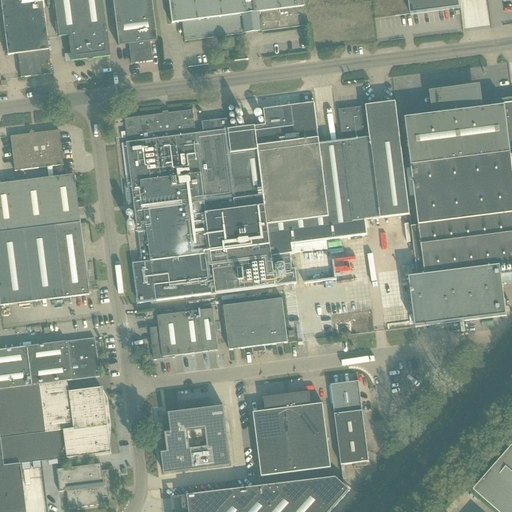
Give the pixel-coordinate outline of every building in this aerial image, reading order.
[(0,0),(6,46),(7,56),(17,55),(20,79),(51,75),(50,65),(40,0),(0,0)] [(109,57),(108,48),(101,0),(53,0),(57,28),(58,38),(69,37),(69,39),(68,39),(71,62),(109,57)] [(111,0),(117,37),(118,46),(128,45),(131,64),(152,62),(149,42),(156,42),(155,32),(150,0),(111,0)] [(301,0),(168,0),(171,24),(182,23),(184,42),(242,34),(242,32),(261,30),(261,32),(305,26),(304,16),(301,0)] [(408,0),(409,5),(410,15),(460,9),(458,0),(408,0)] [(489,24),(486,0),(472,0),(473,4),(478,3),(477,0),(483,0),(485,16),(486,25),(489,24)] [(438,116),(405,120),(407,130),(419,226),(411,227),(417,277),(409,278),(415,328),(507,316),(502,277),(511,275),(511,103),(492,106),(492,109),(478,110),(476,96),(475,95),(475,94),(475,93),(474,92),(473,92),(472,92),(471,92),(470,91),(436,96),(438,116)] [(193,111),(125,120),(128,143),(126,143),(134,205),(138,234),(147,232),(148,242),(139,243),(142,263),(134,264),(139,306),(149,305),(159,304),(159,302),(216,294),(276,287),(297,284),(295,269),(292,270),(290,254),(327,250),(326,242),(291,246),(291,245),(367,235),(365,221),(409,216),(399,135),(370,138),(366,107),(339,110),(343,142),(319,145),(314,104),(262,110),(264,126),(229,131),(196,135),(193,111)] [(210,130),(228,128),(227,120),(209,122),(210,130)] [(10,137),(14,172),(47,168),(48,179),(53,178),(51,167),(63,166),(59,131),(10,137)] [(0,233),(79,224),(73,176),(53,178),(48,179),(0,184),(0,233)] [(114,192),(114,204),(123,204),(122,192),(114,192)] [(0,306),(89,296),(79,224),(0,233),(0,306)] [(288,344),(282,300),(224,308),(229,351),(253,348),(253,349),(259,352),(261,352),(265,349),(264,347),(288,344)] [(218,351),(217,341),(213,310),(167,316),(157,317),(159,328),(150,329),(154,361),(164,360),(163,358),(218,351)] [(370,329),(372,324),(368,317),(360,316),(354,322),(356,330),(363,333),(370,329)] [(338,325),(339,336),(352,335),(351,323),(338,325)] [(99,378),(94,339),(0,351),(0,389),(38,385),(66,382),(99,378)] [(25,511),(19,465),(109,453),(101,389),(68,393),(66,382),(38,385),(0,389),(0,511),(24,510),(24,511),(25,511)] [(369,463),(361,402),(359,382),(331,386),(341,466),(369,463)] [(286,396),(287,398),(296,473),(331,469),(323,405),(311,406),(309,393),(286,396)] [(262,478),(296,473),(287,398),(286,396),(264,399),(265,412),(253,414),(262,478)] [(224,408),(171,415),(173,433),(167,434),(169,453),(163,454),(166,473),(164,473),(164,475),(231,467),(224,408)] [(511,511),(511,446),(473,491),(498,511),(511,511)] [(101,472),(100,465),(56,470),(59,493),(66,492),(68,510),(98,506),(97,499),(106,498),(108,496),(107,490),(110,490),(108,471),(101,472)] [(189,511),(330,511),(350,491),(336,479),(187,496),(189,511)]
